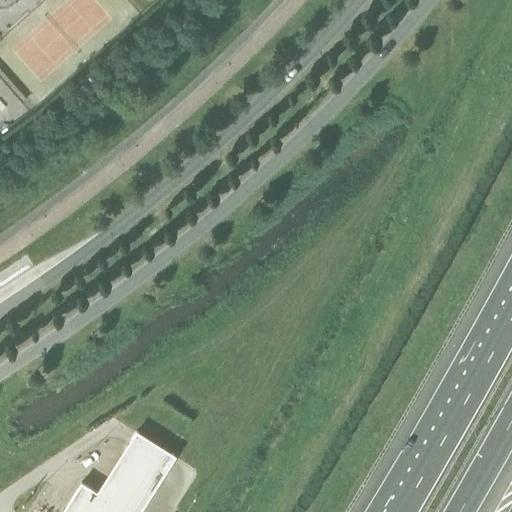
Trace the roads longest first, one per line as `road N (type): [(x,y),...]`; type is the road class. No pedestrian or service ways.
road 1 (secondary): [(0,372),(199,229),(300,139),(428,0)]
road 2 (secondary): [(358,0),(196,161),(0,310)]
road 3 (motorway): [(511,299),(390,511)]
